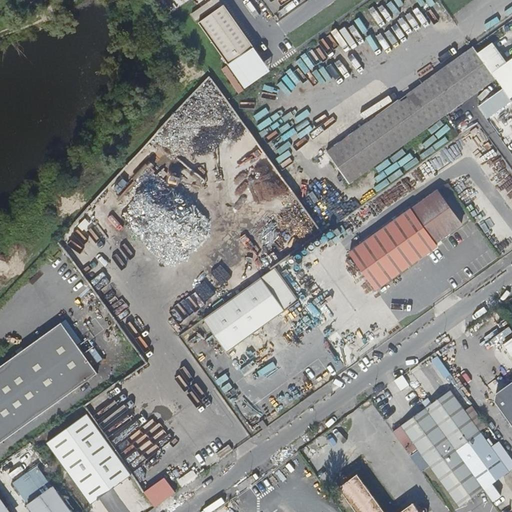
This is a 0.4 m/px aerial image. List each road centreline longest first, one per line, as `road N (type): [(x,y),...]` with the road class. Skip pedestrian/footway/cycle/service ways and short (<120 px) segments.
road 1 (unknown): [(252,459),(180,374),(164,337),(162,269)]
road 2 (unknown): [(162,269),(214,205),(199,159)]
